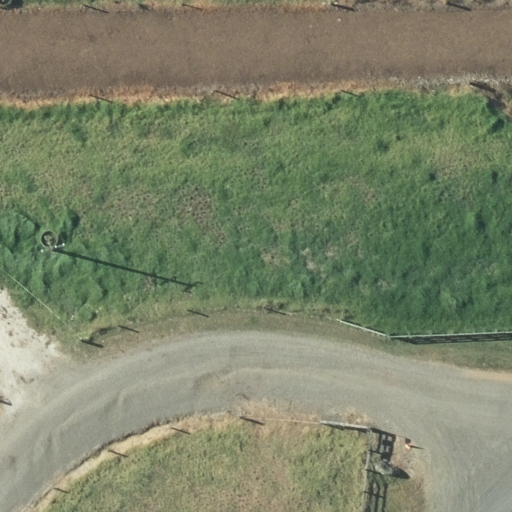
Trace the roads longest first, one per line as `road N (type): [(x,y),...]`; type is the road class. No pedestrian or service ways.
road 1 (track): [(511,455),(456,412),(248,373),(81,402)]
road 2 (track): [(5,511),(81,402)]
road 3 (track): [(81,402),(0,302)]
